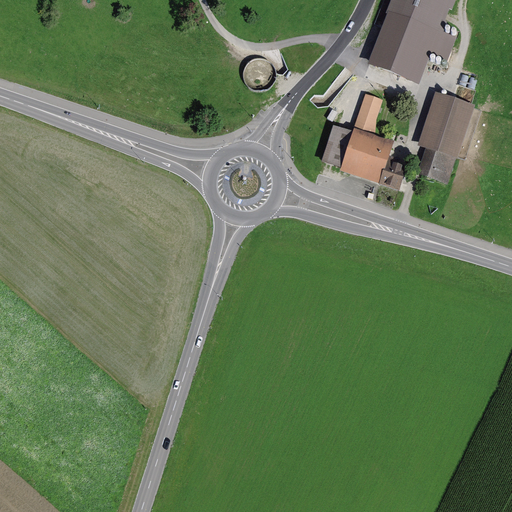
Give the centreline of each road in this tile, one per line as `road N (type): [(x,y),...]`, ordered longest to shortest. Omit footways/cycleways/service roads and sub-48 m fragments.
road 1 (tertiary): [(142,511),(234,219)]
road 2 (primary): [(282,195),(511,267)]
road 3 (primary): [(211,173),(0,95)]
road 4 (unknown): [(400,216),(420,96),(336,48)]
road 5 (unclassified): [(259,149),(366,0)]
road 6 (track): [(203,0),(241,46),(325,40),(336,48)]
